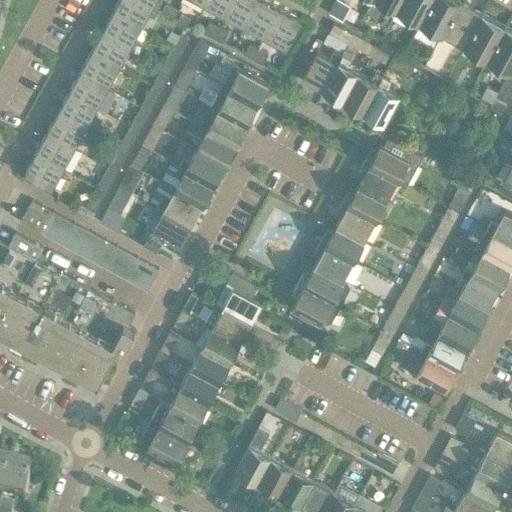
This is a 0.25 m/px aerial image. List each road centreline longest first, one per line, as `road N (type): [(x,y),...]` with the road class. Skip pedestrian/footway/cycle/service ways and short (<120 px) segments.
road 1 (residential): [(86,444),(254,145)]
road 2 (residential): [(394,511),(511,295)]
road 3 (residential): [(86,444),(211,511)]
